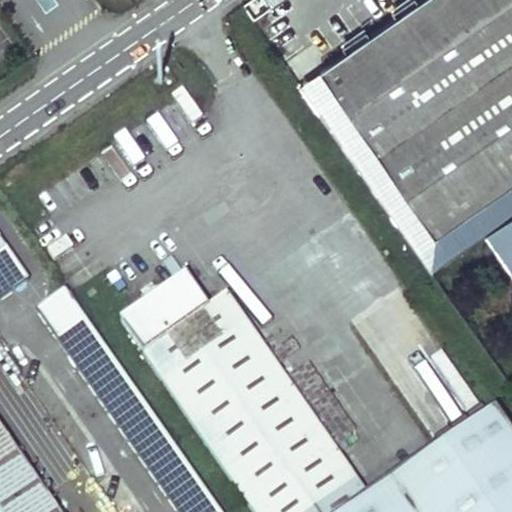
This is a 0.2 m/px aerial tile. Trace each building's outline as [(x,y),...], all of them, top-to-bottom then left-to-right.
[(323,67),(443,239),(511,191),(511,0),(421,0),(419,2),(396,17),(369,36),(358,44),(346,51),(323,67)] [(406,0),(392,11),(396,17),(419,2),(417,0),(406,0)] [(342,45),(346,51),(358,44),(369,36),(365,29),(342,45)] [(443,239),(323,67),(302,84),(430,270),(453,255),(443,239)] [(511,214),(511,191),(443,239),(453,255),(489,230),(511,214)] [(511,263),(511,214),(489,230),(511,263)] [(0,309),(31,288),(0,242),(0,309)] [(191,282),(165,299),(128,325),(149,356),(146,359),(251,511),(511,511),(511,439),(499,421),(494,425),(446,458),(374,507),(231,300),(213,313),(191,282)] [(152,307),(163,300),(156,289),(145,297),(152,307)] [(68,298),(40,318),(57,344),(171,511),(214,511),(86,324),(68,298)] [(430,363),(469,415),(480,406),(442,354),(430,363)] [(494,425),(487,415),(439,448),(446,458),(494,425)] [(0,511),(48,511),(0,440),(0,511)]
